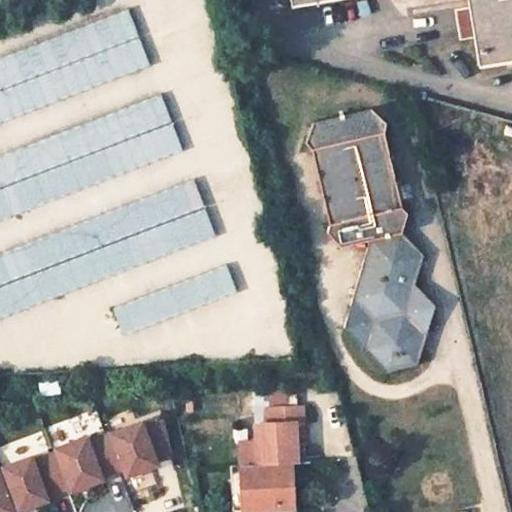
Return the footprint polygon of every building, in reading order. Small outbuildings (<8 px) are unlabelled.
[(511,0),(291,0),(292,5),(324,0),(468,0),(479,66),(511,60),(511,0)] [(128,15),(0,56),(0,121),(147,73),(128,15)] [(0,279),(226,209),(215,172),(105,207),(96,180),(178,154),(161,100),(0,150),(0,279)] [(312,145),(329,219),(325,228),(342,244),(370,239),(344,326),(385,371),(417,363),(435,304),(412,287),(422,260),(402,234),(407,214),(402,209),(383,130),(386,121),(372,107),(313,119),(305,138),(312,145)] [(304,446),(302,405),(267,406),(267,422),(254,422),(257,464),(291,462),(297,462),(296,446),(304,446)] [(143,427),(141,422),(110,433),(123,467),(126,475),(157,464),(155,460),(172,456),(164,422),(143,427)] [(117,469),(123,467),(110,433),(105,435),(117,469)] [(87,442),(86,437),(55,448),(57,452),(70,487),(71,490),(101,479),(101,477),(118,470),(117,469),(105,435),(87,442)] [(70,487),(57,452),(50,454),(63,489),(70,487)] [(31,457),(0,469),(5,481),(11,499),(16,511),(47,499),(45,496),(63,489),(50,454),(32,461),(31,457)] [(240,464),(243,510),(294,507),(291,462),(257,464),(240,464)] [(0,511),(11,511),(7,500),(1,482),(0,479),(0,511)] [(1,482),(7,500),(11,499),(5,481),(1,482)]
